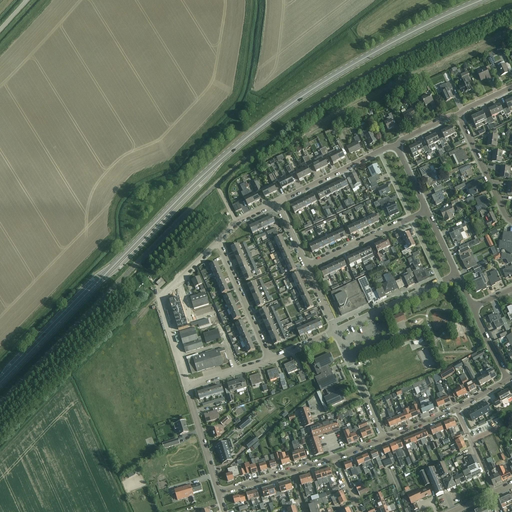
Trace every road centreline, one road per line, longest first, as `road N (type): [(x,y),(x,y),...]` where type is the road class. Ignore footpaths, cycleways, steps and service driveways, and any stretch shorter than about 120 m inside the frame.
road 1 (secondary): [(0,383),(250,135),(347,67),(483,0)]
road 2 (residential): [(185,385),(161,300),(217,242)]
road 3 (residential): [(269,360),(217,242)]
road 4 (residential): [(511,222),(456,113)]
